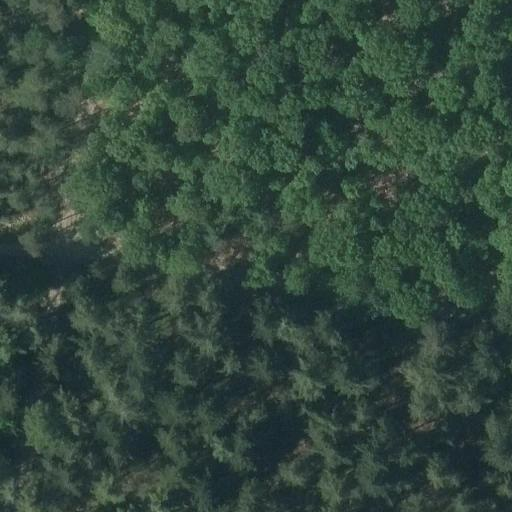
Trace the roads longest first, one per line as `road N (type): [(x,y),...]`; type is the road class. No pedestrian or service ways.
road 1 (track): [(19,511),(106,0)]
road 2 (track): [(511,320),(153,261),(0,253)]
